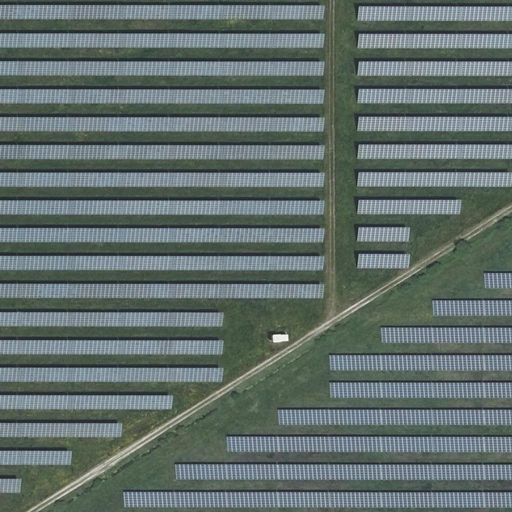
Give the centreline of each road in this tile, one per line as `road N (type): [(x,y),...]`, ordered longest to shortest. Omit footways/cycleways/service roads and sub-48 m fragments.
road 1 (unknown): [(330,0),(327,317),(26,511)]
road 2 (unknown): [(511,199),(327,317)]
